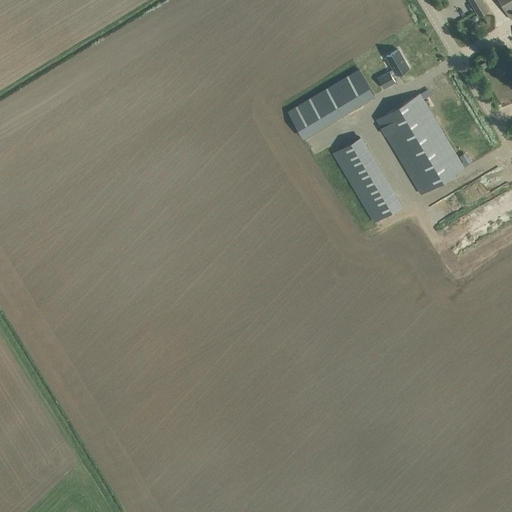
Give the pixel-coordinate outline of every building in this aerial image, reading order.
[(479,16),(489,9),(483,0),(469,0),(475,10),(473,11),(475,15),(478,14),(479,16)] [(511,0),(499,0),(509,17),(511,14),(511,0)] [(394,69),(379,78),(384,87),(395,81),(393,76),(409,67),(398,49),(386,55),(394,69)] [(359,69),(336,82),(352,108),(374,95),(359,69)] [(382,149),(412,199),(464,167),(420,93),(387,113),(384,107),(374,113),(377,118),(373,121),(376,125),(379,123),(391,143),(382,149)] [(368,135),(337,149),(371,223),(403,208),(368,135)] [(430,204),(438,219),(506,185),(498,170),(430,204)]
